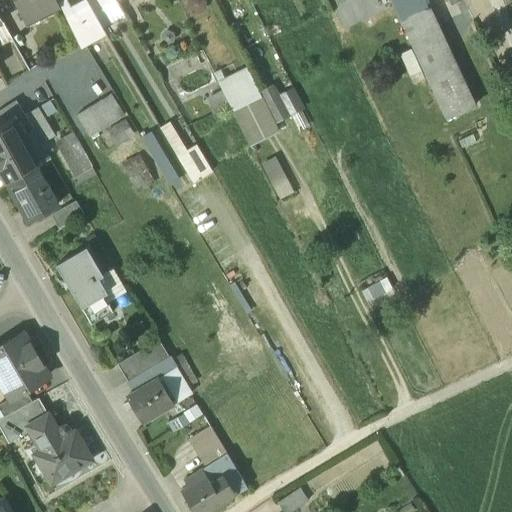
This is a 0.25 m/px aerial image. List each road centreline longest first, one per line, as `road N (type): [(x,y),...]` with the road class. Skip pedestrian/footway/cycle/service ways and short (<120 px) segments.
road 1 (track): [(511,363),(400,416),(235,511)]
road 2 (tertiary): [(149,488),(33,289)]
